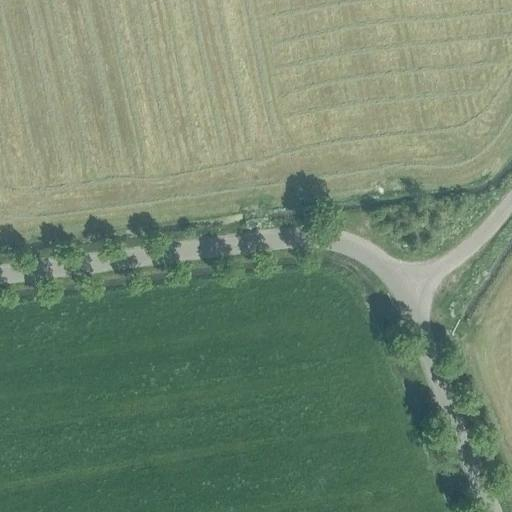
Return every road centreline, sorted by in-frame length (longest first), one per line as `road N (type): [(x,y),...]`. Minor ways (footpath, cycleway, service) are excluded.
road 1 (tertiary): [(402,295),(358,249),(311,237),(0,276)]
road 2 (tertiary): [(490,511),(402,295)]
road 3 (unclassified): [(402,295),(475,242),(511,200)]
